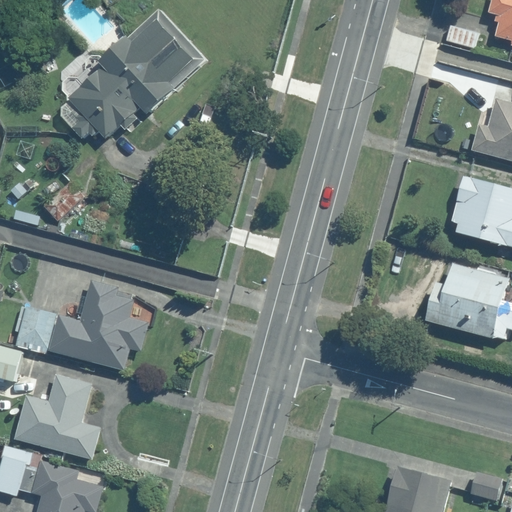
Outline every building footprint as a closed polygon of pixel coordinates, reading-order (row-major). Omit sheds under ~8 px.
[(511,0),(494,0),(490,15),(499,17),(497,22),(503,24),(498,39),(511,42),(511,0)] [(155,17),(153,19),(103,64),(107,69),(59,112),(85,141),(91,135),(96,140),(103,134),(110,141),(145,110),(152,118),(181,91),(176,86),(198,65),(155,17)] [(453,25),(448,42),(479,52),(484,35),(453,25)] [(480,127),(473,152),(511,163),(511,105),(498,101),(489,129),(480,127)] [(64,176),(71,184),(45,209),(60,225),(89,198),(78,185),(91,174),(79,161),(64,176)] [(461,225),(459,233),(511,248),(511,190),(467,179),(455,223),(461,225)] [(438,285),(430,322),(508,343),(511,331),(511,303),(506,302),(511,281),(511,279),(458,264),(451,288),(438,285)] [(85,323),(60,316),(31,308),(19,349),(50,357),(52,352),(127,373),(134,350),(146,354),(154,323),(133,317),(139,296),(95,284),(85,323)] [(25,353),(0,346),(0,379),(16,384),(25,353)] [(34,445),(68,456),(97,463),(106,429),(87,424),(97,385),(60,375),(53,402),(30,396),(19,441),(34,445)] [(68,456),(34,445),(32,453),(9,447),(0,483),(0,491),(22,497),(23,493),(39,497),(34,511),(87,511),(88,511),(90,511),(99,511),(106,488),(80,481),(83,472),(65,467),(68,456)] [(447,511),(455,483),(400,468),(388,511),(447,511)] [(505,480),(478,475),(474,498),(501,502),(505,480)]
